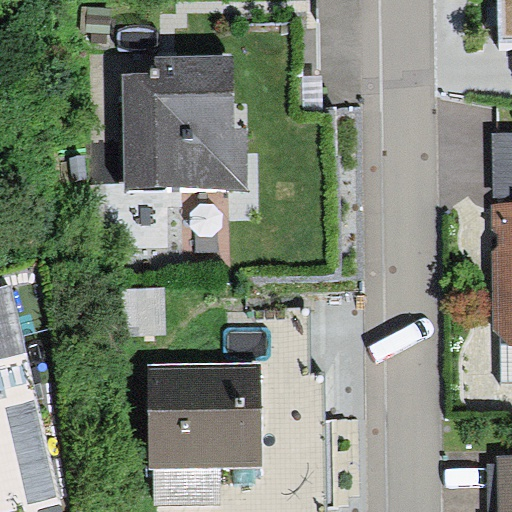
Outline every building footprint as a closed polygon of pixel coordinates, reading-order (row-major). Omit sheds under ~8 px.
[(511,0),(499,0),(500,49),(511,48),(511,0)] [(238,144),(236,71),(120,74),(123,200),(250,197),(249,144),(238,144)] [(511,136),(490,137),(495,335),(511,352),(511,136)] [(263,369),(152,368),(151,485),(158,485),(157,506),(222,507),(222,474),(262,474),(263,369)] [(511,511),(511,469),(498,470),(497,511),(511,511)]
